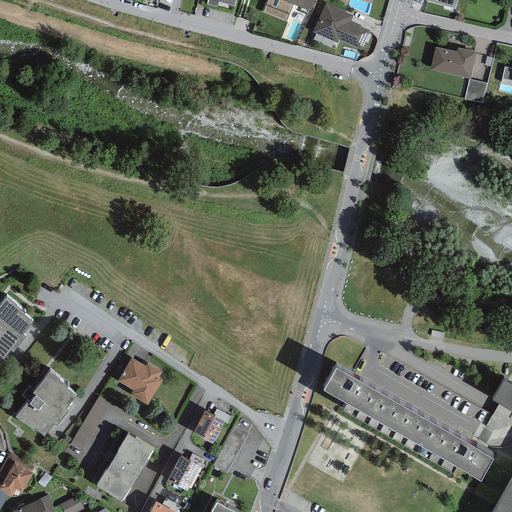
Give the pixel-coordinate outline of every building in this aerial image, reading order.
[(285,0),(309,9),(313,0),(285,0)] [(353,15),(326,3),(313,32),(338,43),(339,39),(361,49),(370,30),(351,21),(353,15)] [(457,51),(435,46),(430,68),(470,77),(476,51),(457,47),(457,51)] [(487,83),(469,79),(465,97),(483,102),(487,83)] [(24,308),(6,295),(0,302),(0,357),(2,358),(11,347),(13,348),(25,332),(23,330),(32,319),(22,311),(24,308)] [(162,371),(147,362),(146,365),(131,356),(117,379),(133,388),(130,393),(148,404),(162,379),(158,377),(162,371)] [(336,362),(324,385),(481,475),(493,453),(336,362)] [(67,383),(49,369),(35,388),(38,390),(36,392),(30,401),(27,399),(16,413),(34,427),(35,425),(45,433),(54,421),(56,423),(68,407),(66,405),(75,393),(65,385),(67,383)] [(511,511),(511,382),(503,377),(493,396),(511,407),(511,476),(491,511),(511,511)] [(100,397),(72,447),(84,453),(112,404),(100,397)] [(217,408),(214,414),(225,420),(224,421),(226,421),(230,415),(217,408)] [(214,414),(205,409),(193,431),(213,441),(224,421),(225,420),(214,414)] [(235,424),(213,465),(227,473),(249,432),(235,424)] [(153,448),(127,432),(96,484),(121,500),(153,448)] [(34,466),(10,452),(0,469),(0,474),(5,477),(0,485),(0,488),(11,495),(16,488),(22,492),(33,472),(31,471),(34,466)] [(192,453),(189,458),(200,464),(199,466),(203,468),(207,460),(192,453)] [(189,458),(181,454),(168,478),(187,489),(199,466),(200,464),(189,458)] [(169,492),(165,498),(179,505),(182,499),(169,492)] [(56,511),(48,494),(11,511),(56,511)] [(78,495),(60,503),(64,511),(74,511),(84,507),(78,495)] [(165,498),(162,503),(177,511),(180,505),(179,505),(165,498)] [(237,511),(238,511),(216,499),(210,510),(212,510),(210,511),(237,511)] [(162,503),(156,500),(149,511),(177,511),(178,511),(177,511),(162,503)]
